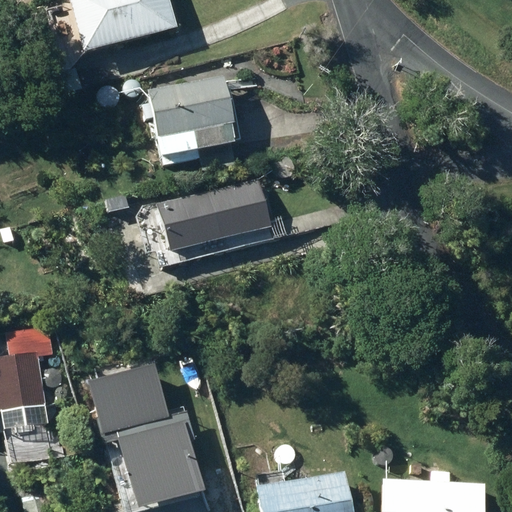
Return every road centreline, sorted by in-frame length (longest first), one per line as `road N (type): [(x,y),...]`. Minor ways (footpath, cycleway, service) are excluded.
road 1 (unclassified): [(350,0),(367,75),(429,242),(511,370)]
road 2 (residential): [(511,111),(362,0)]
